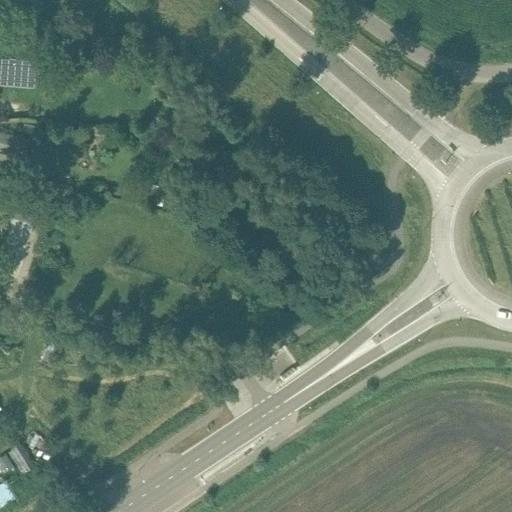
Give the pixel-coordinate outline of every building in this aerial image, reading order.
[(1,59),(0,69),(0,83),(24,85),(32,78),(33,59),(1,56),(1,59)] [(0,152),(24,159),(29,140),(0,131),(0,152)] [(30,172),(28,180),(37,182),(39,174),(30,172)] [(45,349),(41,360),(49,363),(53,351),(45,349)] [(20,474),(35,465),(21,443),(6,452),(20,474)] [(0,483),(0,505),(15,498),(6,480),(0,483)]
